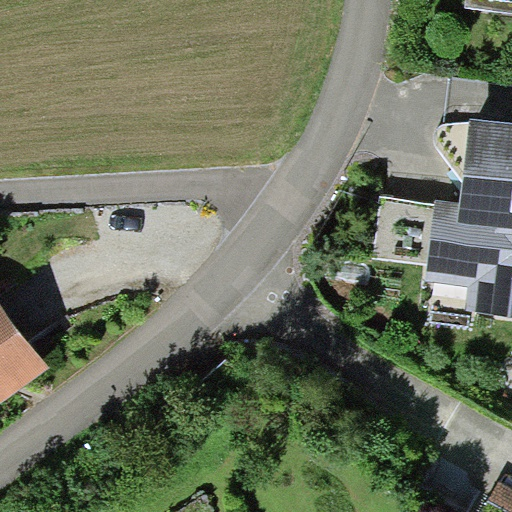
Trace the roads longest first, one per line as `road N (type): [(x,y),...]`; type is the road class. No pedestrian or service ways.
road 1 (residential): [(290,219),(241,284),(117,359),(0,446)]
road 2 (residential): [(290,219),(217,189),(0,198)]
road 3 (residential): [(358,0),(347,68),(290,219)]
